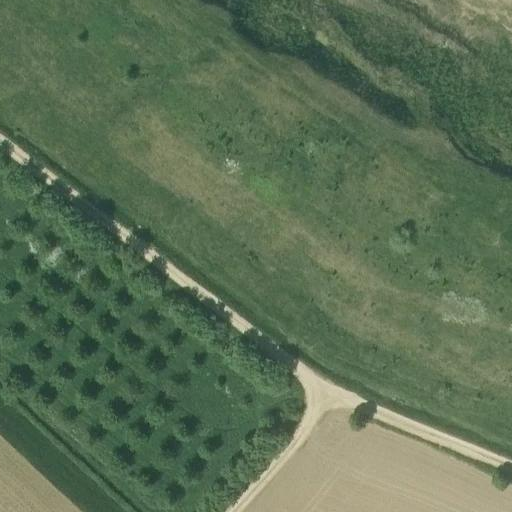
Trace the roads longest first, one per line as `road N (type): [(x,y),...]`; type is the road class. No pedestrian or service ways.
road 1 (track): [(328,392),(0,145)]
road 2 (track): [(511,467),(328,392)]
road 3 (track): [(328,392),(228,511)]
